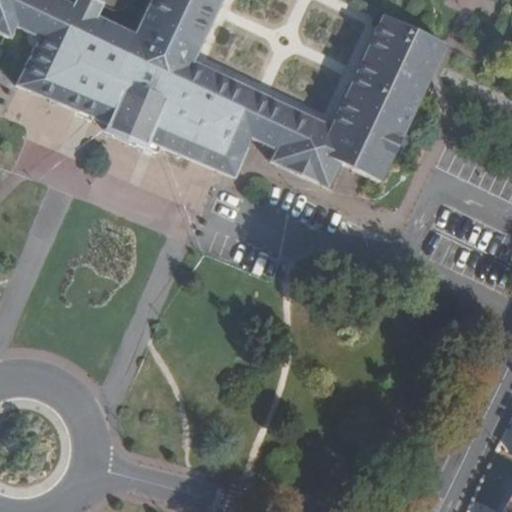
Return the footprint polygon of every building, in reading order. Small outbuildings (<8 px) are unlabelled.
[(63,0),(0,0),(0,34),(9,39),(15,26),(35,36),(16,81),(15,84),(105,122),(102,130),(145,148),(149,141),(234,178),(251,138),(274,148),(268,162),(333,192),(344,166),(366,177),(380,183),(434,68),(445,44),(382,14),(381,16),(355,71),(329,125),(262,93),(192,61),(220,0),(149,0),(134,34),(120,27),(63,0)] [(511,35),(503,55),(511,59),(511,35)] [(465,342),(481,350),(490,331),(475,324),(470,332),(465,342)] [(459,339),(465,342),(470,332),(464,329),(459,339)] [(511,511),(511,479),(497,511),(511,511)]
